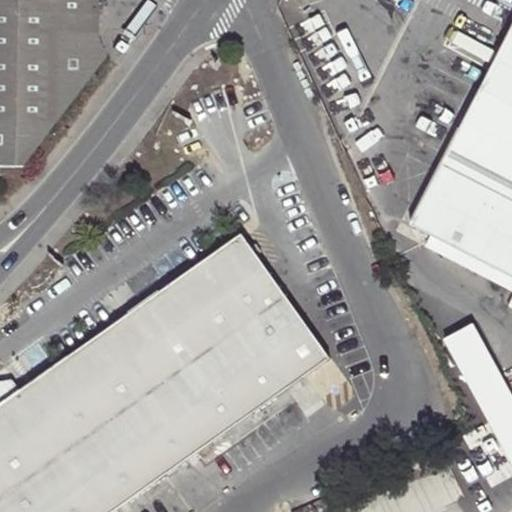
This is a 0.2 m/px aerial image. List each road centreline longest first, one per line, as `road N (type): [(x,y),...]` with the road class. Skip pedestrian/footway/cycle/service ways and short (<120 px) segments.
road 1 (unclassified): [(244,0),(385,327),(402,390),(392,419),(257,511)]
road 2 (secondary): [(0,272),(144,84)]
road 3 (secondary): [(144,84),(0,237)]
road 4 (unknown): [(473,0),(459,19),(430,25),(354,0)]
